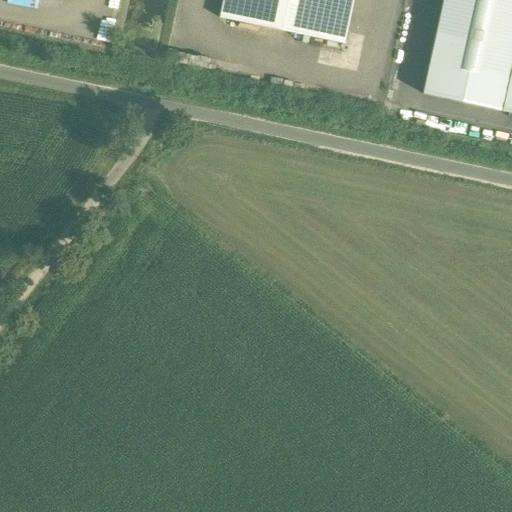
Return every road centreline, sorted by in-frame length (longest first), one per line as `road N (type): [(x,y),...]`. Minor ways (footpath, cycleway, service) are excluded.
road 1 (unclassified): [(511,179),(0,72)]
road 2 (track): [(153,104),(104,192),(0,324)]
